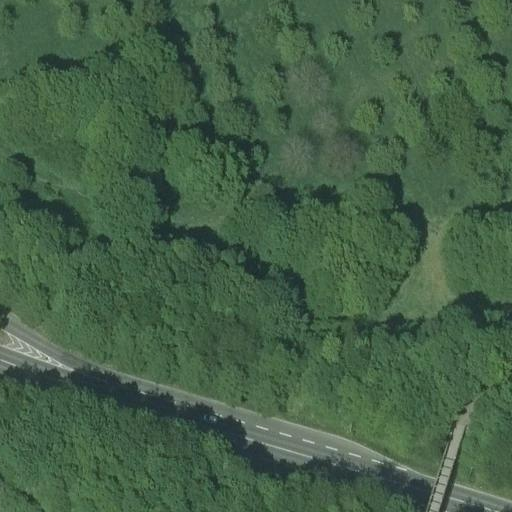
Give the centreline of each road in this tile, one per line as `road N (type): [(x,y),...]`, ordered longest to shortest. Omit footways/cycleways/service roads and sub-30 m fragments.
road 1 (tertiary): [(177,414),(509,511)]
road 2 (secondary): [(0,394),(177,414)]
road 3 (secondary): [(128,400),(51,341),(0,315)]
road 4 (tertiary): [(0,355),(128,400)]
